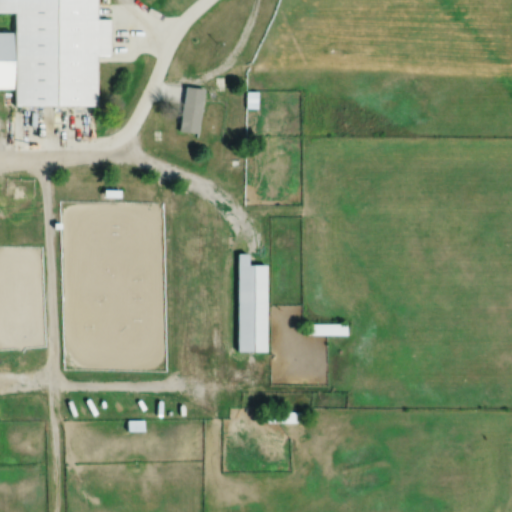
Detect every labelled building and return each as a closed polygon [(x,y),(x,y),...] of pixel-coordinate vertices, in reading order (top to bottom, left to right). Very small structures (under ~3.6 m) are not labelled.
[(0,90),(11,90),(11,108),(99,107),(98,56),(111,56),(111,19),(96,19),(95,0),(0,0),(0,12),(12,12),(13,33),(0,33),(0,90)] [(185,85),(177,132),(198,135),(205,88),(185,85)] [(256,108),(256,96),(246,96),(247,109),(256,108)] [(234,251),(236,354),(267,353),(266,264),(248,264),(248,251),(234,251)] [(346,324),(306,324),(306,334),(346,335),(346,324)]
